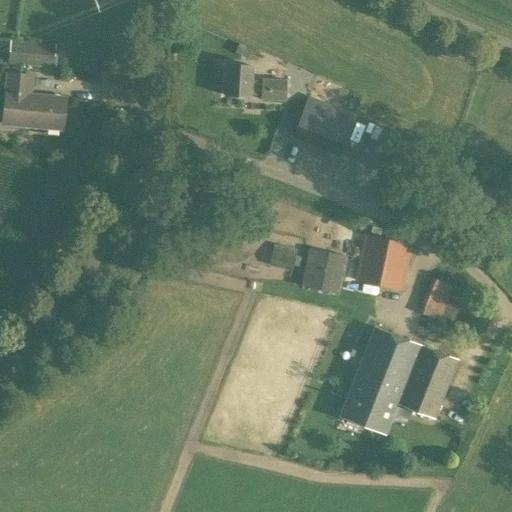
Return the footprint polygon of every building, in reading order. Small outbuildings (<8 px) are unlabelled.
[(53,69),(55,46),(10,42),(7,66),(53,69)] [(261,81),(250,81),(251,67),(225,66),(223,96),(249,97),(260,97),(260,101),(285,102),(286,81),(261,80),(261,81)] [(62,131),(65,99),(30,96),(32,77),(7,75),(2,125),(62,131)] [(309,98),(294,135),(339,153),(354,116),(309,98)] [(511,220),(511,208),(511,187),(471,185),(470,217),(511,220)] [(402,293),(412,246),(363,235),(358,261),(347,259),(341,291),(372,298),(375,287),(402,293)] [(291,271),(297,251),(273,245),(268,265),(291,271)] [(338,295),(346,257),(308,249),(300,287),(338,295)] [(442,323),(443,319),(455,323),(466,293),(430,278),(417,313),(442,323)] [(433,420),(456,361),(375,328),(339,417),(384,435),(396,405),(433,420)]
